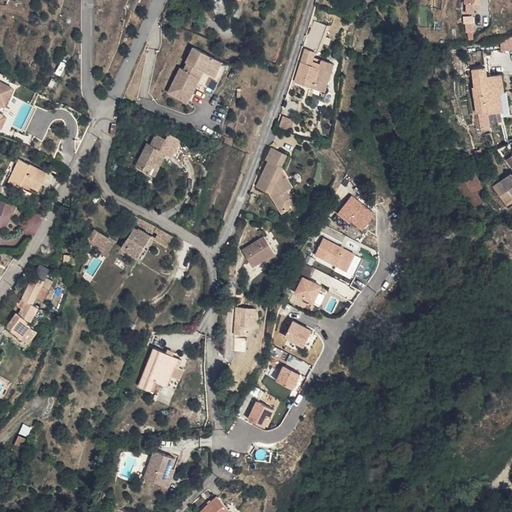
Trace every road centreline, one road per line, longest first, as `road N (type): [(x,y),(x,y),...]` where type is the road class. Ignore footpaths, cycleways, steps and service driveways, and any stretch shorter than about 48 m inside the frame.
road 1 (residential): [(211,256),(213,411),(221,437),(272,435),(288,424),(387,261),(384,208)]
road 2 (residential): [(211,256),(249,180),(308,0)]
road 3 (residential): [(0,296),(98,127)]
road 4 (residential): [(98,127),(106,134),(104,187),(211,256)]
road 5 (residential): [(106,112),(157,0)]
